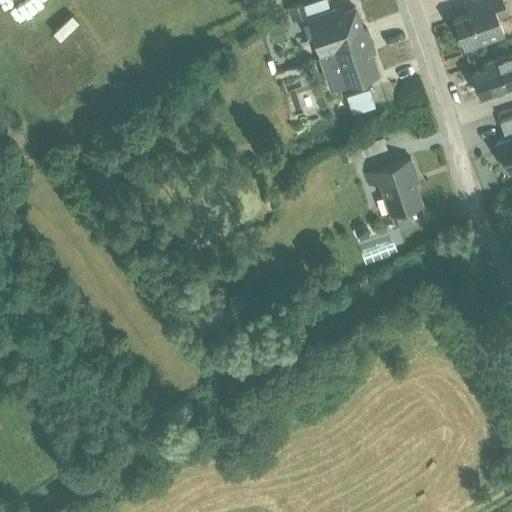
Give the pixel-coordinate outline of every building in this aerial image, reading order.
[(499,14),(508,11),(504,0),(472,0),(471,0),(475,11),(454,19),(465,50),(506,35),(499,14)] [(303,2),(288,7),(292,20),(307,15),(303,2)] [(336,52),(347,85),(378,74),(369,49),(373,47),(366,28),(363,29),(355,7),(345,11),(343,7),(307,19),(320,58),(336,52)] [(487,68),(472,73),(480,96),(511,84),(511,52),(485,62),(487,68)] [(307,111),(324,104),(316,84),(298,92),(307,111)] [(497,141),(507,171),(511,169),(511,116),(500,121),(506,138),(497,141)] [(380,182),(391,214),(422,204),(413,178),(417,177),(410,157),(364,173),(369,186),(380,182)] [(358,235),(363,237),(367,235),(369,231),(367,226),(363,224),(358,226),(356,231),(358,235)] [(369,264),(409,251),(401,226),(361,239),(369,264)]
